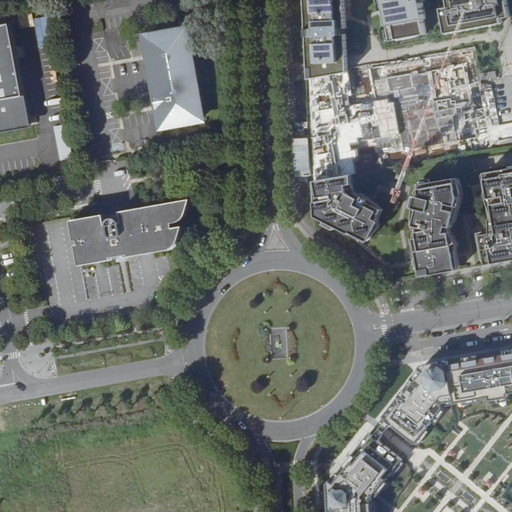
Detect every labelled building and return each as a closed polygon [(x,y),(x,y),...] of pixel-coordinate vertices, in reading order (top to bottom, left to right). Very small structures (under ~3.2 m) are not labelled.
[(307,0),(311,79),(349,72),(348,35),(342,35),(342,28),(347,28),(345,0),(381,0),(386,26),(389,25),(392,40),(427,34),(424,19),(426,19),(422,0),(307,0)] [(447,11),(451,32),(503,23),(511,22),(507,0),(449,0),(451,10),(447,11)] [(504,28),(503,23),(451,32),(447,11),(443,12),(448,37),(504,28)] [(16,21),(0,24),(0,137),(36,131),(16,21)] [(198,115),(205,114),(191,30),(188,30),(188,27),(148,35),(149,37),(146,38),(160,122),(166,120),(167,127),(175,125),(176,128),(181,127),(180,124),(187,123),(188,126),(193,125),(192,123),(200,122),(198,115)] [(472,113),(463,66),(394,78),(402,125),(472,113)] [(311,79),(317,221),(348,235),(349,234),(363,240),(377,210),(363,204),(363,202),(348,196),(347,176),(362,173),(359,71),(349,72),(311,79)] [(480,74),(481,80),(497,78),(496,72),(480,74)] [(65,124),(53,126),(60,161),(72,159),(65,124)] [(62,164),(63,171),(76,169),(74,162),(62,164)] [(511,168),(486,173),(489,190),(491,190),(488,174),(511,169),(511,168)] [(482,235),(488,265),(503,262),(503,261),(511,259),(511,169),(488,174),(491,190),(489,190),(497,232),(482,235)] [(457,178),(421,185),(423,198),(415,233),(420,262),(421,262),(424,277),(457,271),(454,256),(456,255),(452,234),(448,235),(449,228),(453,229),(460,198),(457,178)] [(104,214),(72,220),(75,240),(78,239),(79,244),(76,244),(80,264),(112,258),(112,256),(115,256),(115,258),(126,256),(126,254),(129,254),(129,256),(171,248),(175,245),(177,243),(182,226),(173,227),(172,222),(179,220),(182,218),(185,214),(187,207),(190,199),(121,211),(123,221),(106,224),(104,214)] [(511,397),(511,346),(427,359),(384,418),(422,446),(451,407),(511,397)] [(374,432),(334,482),(335,511),(378,511),(377,495),(407,458),(374,432)]
